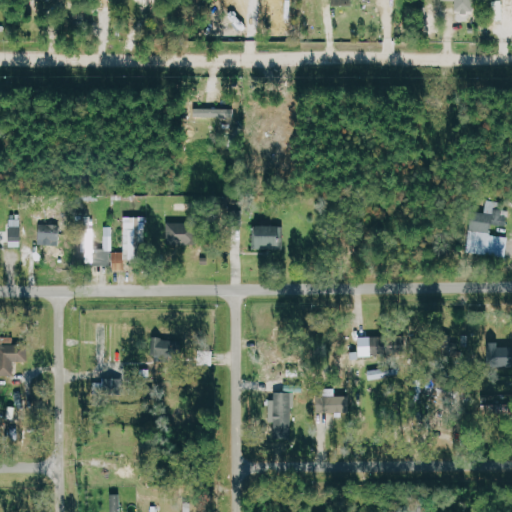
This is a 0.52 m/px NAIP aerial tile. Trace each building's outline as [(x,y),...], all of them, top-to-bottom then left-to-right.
[(472,9),(472,0),(443,0),(444,0),(459,1),(459,8),(472,9)] [(196,119),(235,119),(235,109),(196,108),(196,119)] [(490,243),(493,224),(508,226),(509,216),(503,215),(505,203),(488,200),(486,213),(474,212),(470,239),(490,243)] [(126,252),(114,252),(114,271),(126,271),(126,260),(138,260),(138,243),(146,243),(146,218),(126,218),(126,252)] [(97,226),(92,226),(92,219),(82,219),(82,252),(97,252),(97,226)] [(168,244),(198,244),(198,223),(168,222),(168,244)] [(260,249),(284,248),(283,225),(259,226),(260,249)] [(10,248),(23,248),(23,227),(11,227),(10,248)] [(106,237),(114,237),(113,227),(105,227),(106,237)] [(8,261),(21,261),(21,249),(8,249),(8,261)] [(155,336),(151,351),(181,358),(184,343),(155,336)] [(15,344),(15,337),(4,337),(3,374),(15,375),(16,361),(30,361),(31,344),(15,344)] [(361,337),(362,357),(374,356),(374,337),(361,337)] [(511,346),(501,346),(501,343),(491,343),(491,366),(511,366),(511,346)] [(96,385),(96,390),(119,392),(120,379),(106,378),(105,385),(96,385)] [(294,438),(293,391),(276,391),(277,439),(294,438)] [(350,414),(350,395),(320,394),(319,413),(350,414)] [(121,511),(121,494),(110,494),(110,511),(121,511)]
